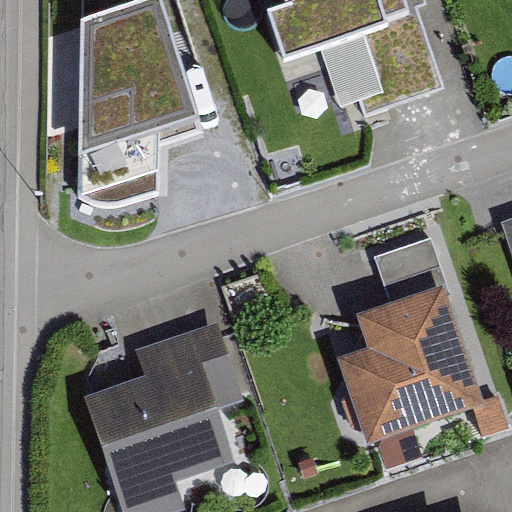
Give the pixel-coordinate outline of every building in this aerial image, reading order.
[(295,0),(288,2),(303,43),(282,50),(298,96),(425,52),(406,0),(295,0)] [(178,219),(177,176),(219,161),(177,36),(99,62),(94,228),(178,219)] [(392,315),(446,298),(451,296),(433,243),(375,263),(392,315)] [(339,370),(369,458),(486,418),(446,298),(392,315),(358,327),(369,360),(339,370)] [(133,511),(195,511),(267,489),(234,389),(107,430),(133,511)]
